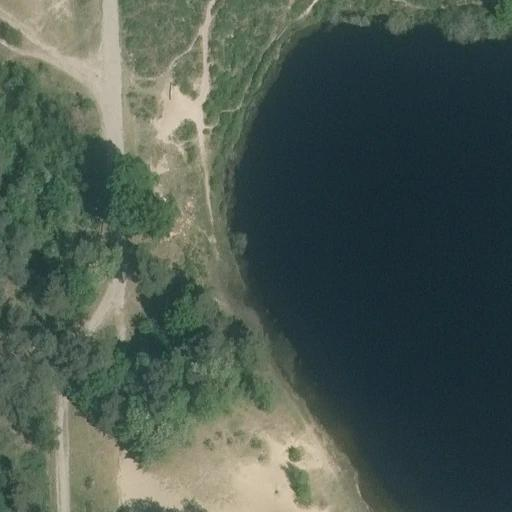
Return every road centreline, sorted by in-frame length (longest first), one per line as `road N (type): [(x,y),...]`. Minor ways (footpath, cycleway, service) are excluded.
road 1 (track): [(57,511),(56,375),(108,315)]
road 2 (track): [(110,104),(117,273),(108,315)]
road 3 (track): [(123,511),(124,359),(108,315)]
road 4 (track): [(0,38),(110,104)]
